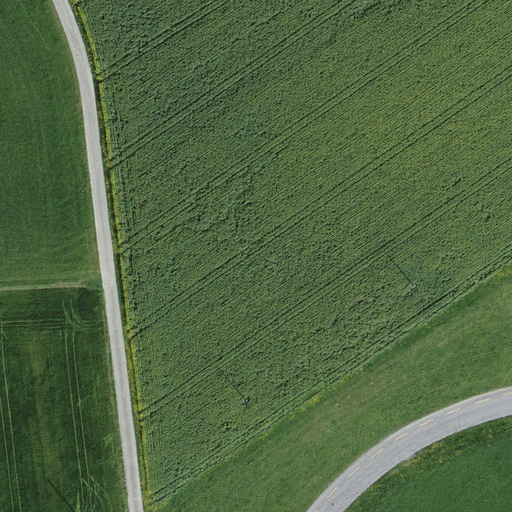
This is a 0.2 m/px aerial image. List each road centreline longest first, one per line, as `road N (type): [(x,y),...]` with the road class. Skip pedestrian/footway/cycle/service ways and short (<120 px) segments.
road 1 (track): [(136,511),(86,87),(60,0)]
road 2 (unclassified): [(511,399),(398,447),(324,511)]
